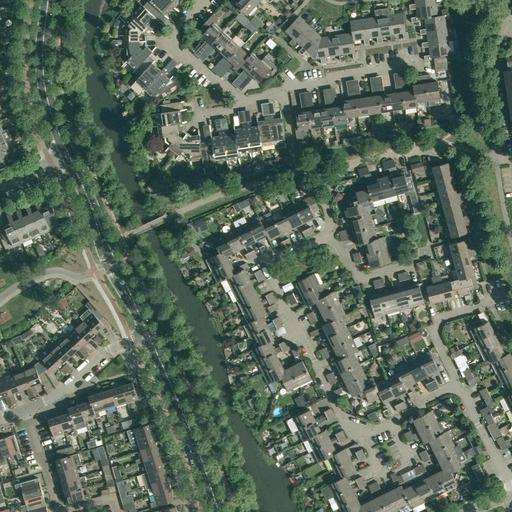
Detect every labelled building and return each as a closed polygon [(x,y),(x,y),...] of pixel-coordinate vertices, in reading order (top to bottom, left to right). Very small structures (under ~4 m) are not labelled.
[(128,9),(150,30),(155,34),(151,29),(158,21),(165,27),(165,26),(162,23),(167,18),(148,0),(147,0),(151,3),(145,8),(142,5),(134,14),(128,8),(128,9)] [(148,0),(167,18),(170,21),(171,20),(164,14),(172,6),(178,12),(179,11),(176,8),(181,3),(184,6),(185,5),(178,0),(148,0)] [(256,6),(249,0),(231,0),(247,15),(256,6)] [(416,8),(436,5),(434,0),(414,0),(415,4),(409,5),(410,9),(416,8)] [(437,16),(436,5),(416,8),(417,17),(411,18),(412,22),(419,21),(419,20),(425,19),(444,16),(444,15),(437,16)] [(122,42),(145,41),(145,35),(150,30),(128,9),(134,15),(126,23),(129,26),(126,29),(126,35),(117,35),(117,36),(122,36),(122,42)] [(206,50),(223,31),(214,23),(219,19),(213,13),(199,29),(204,34),(202,36),(207,40),(201,45),(206,50)] [(392,15),(395,34),(403,33),(404,40),(409,39),(407,32),(406,32),(403,13),(392,15)] [(395,34),(392,15),(379,17),(381,36),(390,35),(391,41),(396,41),(395,34)] [(292,46),(296,41),(309,27),(298,16),(285,31),(293,38),(289,43),(292,46)] [(446,31),(444,16),(425,19),(426,29),(420,30),(421,35),(427,34),(446,31)] [(381,36),(379,17),(365,19),(368,38),(377,37),(378,43),(383,43),(381,36)] [(365,19),(351,21),(352,33),(354,40),(364,39),(365,45),(369,45),(368,38),(365,19)] [(320,36),(309,27),(296,41),(303,47),(298,52),(302,55),(306,50),(320,36)] [(220,52),(232,39),(223,31),(206,50),(210,54),(215,48),(220,52)] [(448,43),(446,31),(427,34),(428,42),(422,43),(423,48),(429,47),(448,43)] [(355,52),(354,40),(352,33),(341,35),(344,54),(352,53),(353,59),(358,58),(357,51),(355,52)] [(341,35),(322,37),(325,57),(339,55),(340,61),(345,60),(344,54),(341,35)] [(321,38),(320,36),(306,50),(315,58),(320,58),(321,64),(326,63),(325,57),(322,37),(321,38)] [(223,66),(240,47),(232,39),(220,52),(224,56),(219,62),(223,66)] [(130,75),(151,52),(145,47),(145,41),(122,42),(122,48),(118,48),(118,49),(127,49),(127,54),(130,57),(127,60),(136,68),(130,75)] [(450,55),(448,43),(429,47),(430,55),(424,56),(425,61),(431,60),(431,58),(450,55)] [(156,47),(151,52),(130,75),(131,75),(133,72),(139,77),(136,80),(145,88),(139,94),(139,95),(160,72),(152,64),(158,58),(157,57),(154,61),(149,55),(156,47)] [(240,47),(223,66),(228,70),(233,64),(238,68),(240,65),(249,56),(240,47)] [(252,53),(249,56),(240,65),(245,69),(239,75),(244,79),(261,61),(252,53)] [(434,58),(435,65),(447,63),(446,56),(434,58)] [(261,61),(244,79),(248,83),(254,77),(258,82),(267,72),(272,76),(279,69),(266,57),(261,61)] [(504,72),(511,70),(511,57),(502,59),(504,72)] [(160,72),(139,95),(140,95),(145,88),(154,97),(175,74),(175,73),(169,80),(164,75),(168,70),(165,67),(172,59),(160,72)] [(416,102),(428,100),(424,75),(418,76),(419,84),(413,85),(414,90),(416,107),(417,107),(416,102)] [(424,75),(428,100),(440,98),(437,81),(431,82),(430,75),(424,75)] [(405,109),(416,107),(414,90),(408,91),(407,83),(401,84),(405,109)] [(393,111),(405,109),(401,84),(395,85),(396,93),(390,93),(393,111)] [(381,112),(393,111),(390,93),(384,94),(383,86),(377,87),(381,112)] [(369,114),(381,112),(377,87),(371,88),(373,96),(367,97),(369,114)] [(369,114),(367,97),(361,98),(360,90),(354,91),(357,116),(369,114)] [(346,118),(357,116),(354,91),(348,92),(349,100),(343,101),(344,106),(346,123),(346,118)] [(323,126),(335,124),(331,99),(325,100),(326,108),(320,109),(323,126)] [(346,123),(344,106),(338,107),(337,99),(331,99),(335,124),(346,123)] [(159,126),(181,123),(181,122),(179,111),(183,111),(183,110),(182,102),(170,104),(163,105),(160,105),(161,113),(157,114),(159,126)] [(310,128),(323,126),(320,109),(314,110),(313,102),(307,103),(310,128)] [(298,130),(310,128),(307,103),(301,104),(302,112),(296,113),(298,130)] [(274,121),(273,114),(269,115),(273,143),(285,141),(282,119),(281,119),(274,121)] [(258,123),(262,149),(261,145),(273,143),(269,115),(264,115),(265,122),(258,123)] [(235,131),(239,157),(238,153),(249,151),(250,151),(246,122),(241,123),(242,130),(235,131)] [(251,128),(250,122),(246,122),(250,151),(262,149),(258,123),(257,123),(258,127),(251,128)] [(168,149),(173,153),(186,134),(182,131),(181,123),(159,126),(161,138),(165,138),(165,142),(170,145),(167,149),(168,149)] [(226,159),(227,159),(222,130),(218,131),(219,138),(212,139),(212,136),(211,136),(215,165),(216,165),(215,161),(226,159)] [(235,131),(234,131),(235,135),(228,136),(227,130),(222,130),(227,159),(239,157),(235,131)] [(191,137),(186,134),(173,153),(178,156),(179,157),(181,153),(186,157),(190,156),(190,160),(202,158),(203,167),(204,167),(199,136),(191,137)] [(199,136),(204,167),(215,165),(211,136),(210,136),(207,137),(208,143),(201,145),(199,136)] [(0,154),(11,149),(11,148),(9,149),(5,140),(0,142),(0,154)] [(11,149),(0,154),(0,166),(17,159),(11,149)] [(422,163),(411,166),(413,173),(423,170),(422,163)] [(432,167),(435,179),(459,173),(457,168),(449,170),(447,163),(432,167)] [(404,172),(391,175),(396,195),(409,192),(404,172)] [(459,173),(435,179),(438,191),(454,187),(452,180),(460,177),(459,173)] [(384,198),(396,195),(391,175),(379,179),(384,198)] [(372,201),(384,198),(379,179),(367,182),(374,209),(374,208),(372,201)] [(368,189),(356,192),(356,195),(355,196),(352,201),(369,210),(374,209),(367,182),(366,182),(368,189)] [(454,187),(438,191),(442,202),(465,196),(464,191),(456,194),(454,187)] [(294,205),(303,223),(315,217),(313,212),(319,209),(312,196),(294,205)] [(465,196),(442,202),(445,214),(460,210),(458,203),(466,200),(465,196)] [(47,206),(42,209),(51,230),(60,225),(47,197),(44,198),(47,206)] [(42,234),(51,230),(42,209),(38,201),(35,203),(38,210),(33,213),(42,234)] [(349,205),(350,207),(347,208),(350,221),(370,215),(369,210),(352,201),(349,205)] [(41,234),(42,234),(33,213),(29,205),(25,207),(29,215),(23,217),(32,236),(40,232),(41,234)] [(294,205),(283,211),(292,229),(303,223),(294,205)] [(19,219),(14,221),(24,242),(32,238),(32,236),(23,217),(20,209),(16,211),(19,219)] [(384,212),(378,209),(375,213),(381,217),(384,212)] [(460,210),(445,214),(448,226),(471,219),(470,215),(462,217),(460,210)] [(283,211),(272,216),(281,234),(292,229),(283,211)] [(13,247),(24,242),(14,221),(10,214),(7,215),(10,223),(4,226),(5,229),(0,231),(5,241),(10,239),(13,247)] [(373,227),(370,215),(350,221),(354,233),(373,227)] [(261,221),(271,239),(281,234),(272,216),(261,221)] [(259,217),(247,223),(256,241),(267,236),(269,240),(271,239),(261,221),(259,217)] [(209,224),(206,218),(195,222),(197,229),(209,224)] [(471,219),(448,226),(451,238),(467,233),(465,226),(472,224),(471,219)] [(247,223),(236,229),(245,247),(256,241),(247,223)] [(384,238),(384,237),(377,239),(373,227),(354,233),(357,245),(384,238)] [(225,234),(234,252),(245,247),(236,229),(225,234)] [(216,246),(214,251),(226,256),(227,254),(230,252),(231,254),(234,252),(225,234),(213,240),(216,246)] [(357,245),(364,243),(367,255),(387,250),(384,238),(357,245)] [(464,240),(449,244),(452,256),(476,250),(474,245),(466,248),(464,240)] [(367,255),(371,268),(390,262),(387,250),(367,255)] [(476,250),(452,256),(456,268),(471,264),(469,257),(477,255),(476,250)] [(206,260),(212,271),(230,262),(229,259),(227,260),(226,258),(226,256),(214,251),(212,257),(206,260)] [(235,273),(230,262),(212,271),(217,282),(235,273)] [(227,279),(232,290),(250,280),(244,269),(248,267),(246,263),(240,266),(242,270),(235,273),(217,282),(218,283),(227,279)] [(471,264),(456,268),(459,279),(470,276),(471,282),(476,281),(474,275),(471,264)] [(302,294),(320,285),(314,273),(296,283),(302,294)] [(440,276),(436,277),(442,300),(453,297),(449,282),(443,284),(440,276)] [(470,276),(459,279),(463,295),(468,294),(467,290),(473,288),(472,285),(471,282),(470,276)] [(434,286),(426,288),(430,303),(442,300),(436,277),(431,278),(434,286)] [(459,279),(449,282),(453,297),(454,297),(453,294),(458,293),(459,296),(463,295),(459,279)] [(232,290),(238,301),(256,292),(250,280),(232,290)] [(406,287),(412,306),(424,303),(419,283),(406,287)] [(320,285),(302,294),(307,306),(316,302),(334,293),(334,292),(325,296),(320,285)] [(394,290),(399,310),(412,306),(406,287),(394,290)] [(394,290),(382,294),(387,313),(399,310),(394,290)] [(238,301),(243,312),(261,303),(256,292),(238,301)] [(334,293),(316,302),(321,313),(340,304),(334,293)] [(374,317),(387,313),(382,294),(369,297),(374,317)] [(62,311),(69,305),(63,299),(57,305),(62,311)] [(79,316),(83,321),(95,334),(104,326),(93,313),(97,309),(90,301),(85,305),(88,308),(79,316)] [(244,325),(245,326),(263,317),(267,315),(261,303),(243,312),(248,323),(244,325)] [(323,326),(345,315),(340,304),(321,313),(327,323),(322,326),(323,326)] [(328,337),(346,328),(341,318),(345,315),(323,326),(328,337)] [(263,317),(245,326),(250,337),(268,328),(263,317)] [(83,321),(75,328),(87,341),(95,334),(83,321)] [(470,330),(476,342),(494,333),(488,321),(470,330)] [(67,336),(78,349),(87,341),(75,328),(67,336)] [(251,350),(252,351),(270,342),(274,340),(268,328),(250,337),(256,348),(251,350)] [(346,328),(328,337),(334,349),(352,340),(346,328)] [(499,344),(494,333),(476,342),(479,349),(481,353),(499,344)] [(67,336),(58,344),(70,357),(75,352),(82,359),(85,356),(80,351),(78,349),(67,336)] [(357,350),(352,340),(334,349),(339,360),(357,350)] [(257,362),(275,353),(270,342),(252,351),(257,362)] [(58,344),(50,351),(61,364),(70,357),(58,344)] [(505,355),(499,344),(481,353),(487,364),(509,353),(505,355)] [(287,345),(281,348),(283,353),(289,350),(289,349),(287,345)] [(457,345),(451,349),(455,358),(461,355),(457,345)] [(357,350),(339,360),(335,362),(341,373),(359,364),(354,354),(358,351),(357,350)] [(53,372),(61,364),(50,351),(38,363),(44,372),(49,368),(53,372)] [(418,358),(427,376),(439,370),(430,352),(418,358)] [(257,362),(263,373),(281,364),(275,353),(257,362)] [(511,358),(509,353),(487,364),(487,365),(491,363),(497,374),(511,366),(511,358)] [(407,363),(416,382),(427,376),(418,358),(407,363)] [(302,361),(291,367),(299,386),(311,380),(302,361)] [(35,366),(24,370),(30,387),(41,382),(39,376),(44,372),(38,363),(35,366)] [(396,369),(407,392),(407,391),(405,387),(416,382),(407,363),(396,369)] [(276,392),(279,383),(284,371),(282,370),(280,368),(282,367),(281,364),(263,373),(273,393),(276,392)] [(359,364),(341,373),(346,385),(365,376),(359,364)] [(511,380),(511,366),(497,374),(503,385),(511,380)] [(284,371),(279,383),(285,385),(288,391),(299,386),(291,367),(288,369),(289,371),(286,372),(284,371)] [(407,392),(396,369),(395,369),(397,374),(386,379),(395,397),(407,392)] [(24,370),(13,375),(20,391),(30,387),(24,370)] [(13,375),(3,379),(9,395),(20,391),(13,375)] [(365,376),(346,385),(352,396),(355,395),(356,397),(361,399),(367,380),(365,376)] [(367,380),(361,399),(366,400),(368,400),(369,402),(380,397),(384,403),(372,378),(367,381),(367,380)] [(395,397),(386,379),(375,384),(372,378),(384,403),(395,397)] [(0,398),(9,395),(3,379),(0,379),(0,398)] [(511,380),(503,385),(508,396),(504,398),(511,394),(511,380)] [(122,386),(127,403),(138,399),(133,383),(122,386)] [(111,390),(116,406),(127,403),(122,386),(111,390)] [(116,406),(111,390),(100,393),(105,410),(116,406)] [(105,410),(100,393),(89,397),(95,418),(96,418),(95,413),(105,410)] [(79,405),(84,422),(95,418),(89,397),(88,397),(90,402),(79,405)] [(300,408),(307,403),(305,400),(297,404),(300,408)] [(79,405),(69,408),(76,429),(85,426),(84,422),(79,405)] [(69,413),(59,417),(64,433),(71,431),(73,437),(78,436),(76,429),(69,408),(68,409),(69,413)] [(292,419),(297,430),(315,421),(310,410),(292,419)] [(419,432),(437,423),(431,411),(413,420),(419,432)] [(53,437),(64,433),(59,417),(48,420),(53,437)] [(297,430),(303,441),(321,432),(315,421),(297,430)] [(440,421),(437,423),(419,432),(425,444),(429,442),(447,432),(442,434),(441,431),(444,430),(440,421)] [(150,424),(133,429),(127,431),(130,442),(136,440),(153,435),(150,424)] [(307,440),(313,451),(331,441),(325,430),(321,432),(303,441),(303,442),(307,440)] [(429,442),(434,452),(452,443),(447,432),(429,442)] [(1,439),(7,457),(16,454),(18,459),(22,458),(14,435),(1,439)] [(156,446),(153,435),(136,440),(140,451),(156,446)] [(505,441),(498,444),(501,451),(506,449),(505,448),(511,446),(508,439),(505,441)] [(337,453),(331,441),(313,451),(318,462),(337,453)] [(455,447),(452,443),(434,452),(440,464),(463,453),(459,445),(455,447)] [(160,457),(156,446),(140,451),(142,458),(135,460),(136,464),(143,462),(160,457)] [(478,446),(473,448),(477,457),(483,454),(478,446)] [(71,453),(69,447),(56,451),(58,457),(71,453)] [(327,458),(333,469),(351,460),(345,449),(337,453),(318,462),(319,463),(327,458)] [(56,460),(59,471),(75,466),(81,465),(78,453),(56,460)] [(445,469),(444,470),(457,475),(458,469),(464,466),(462,462),(466,460),(463,453),(440,464),(442,467),(444,466),(445,469)] [(160,457),(143,462),(147,473),(163,468),(160,457)] [(357,472),(351,460),(333,469),(338,480),(327,485),(328,486),(346,477),(357,472)] [(79,477),(75,466),(59,471),(62,482),(79,477)] [(163,468),(147,473),(141,475),(144,486),(167,479),(163,468)] [(455,480),(457,475),(444,470),(443,472),(441,474),(440,472),(436,474),(446,492),(457,486),(455,480)] [(446,492),(436,474),(425,479),(434,497),(446,492)] [(62,482),(65,493),(82,489),(79,477),(62,482)] [(328,486),(333,497),(351,487),(346,477),(328,486)] [(23,496),(42,491),(42,489),(41,490),(38,478),(14,484),(15,488),(21,487),(23,496)] [(152,488),(154,495),(170,490),(167,479),(144,486),(145,490),(152,488)] [(425,479),(414,485),(423,503),(434,497),(425,479)] [(423,503),(414,485),(403,490),(413,508),(423,503)] [(483,493),(479,485),(472,488),(476,496),(483,493)] [(401,486),(390,492),(398,510),(409,504),(411,509),(413,508),(403,490),(401,486)] [(338,508),(357,499),(351,487),(333,497),(338,508)] [(82,489),(65,493),(68,504),(84,500),(85,501),(91,499),(89,493),(87,494),(84,495),(82,489)] [(174,501),(170,490),(154,495),(156,502),(150,504),(151,508),(174,501)] [(21,506),(21,509),(45,503),(42,492),(42,491),(23,496),(26,504),(21,506)] [(127,496),(126,492),(120,494),(123,505),(133,501),(131,495),(127,496)] [(379,497),(386,511),(393,511),(398,510),(390,492),(379,497)] [(386,511),(379,497),(368,502),(372,511),(386,511)] [(358,502),(357,499),(338,508),(340,511),(358,511),(360,507),(358,506),(357,503),(358,502)] [(136,511),(133,501),(123,505),(125,511),(129,511),(136,511)] [(362,508),(360,507),(358,511),(372,511),(368,502),(364,504),(365,506),(362,508)] [(47,511),(45,503),(21,509),(22,511),(24,511),(28,511),(47,511)]
